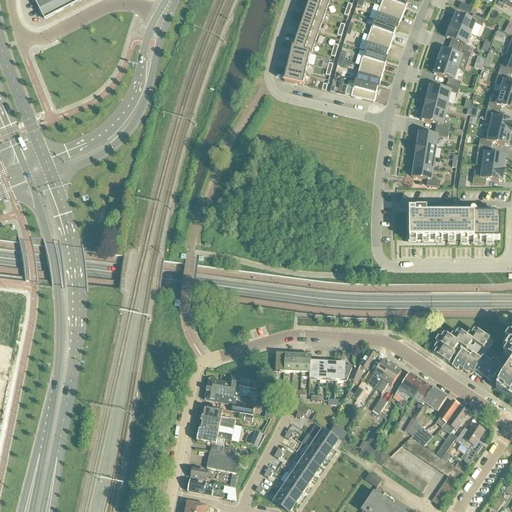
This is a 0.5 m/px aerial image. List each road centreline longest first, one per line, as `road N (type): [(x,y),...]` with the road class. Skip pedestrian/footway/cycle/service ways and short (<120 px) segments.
road 1 (secondary): [(0,258),(357,304),(511,302)]
road 2 (unclassified): [(511,427),(390,345),(283,338),(198,367),(171,496)]
road 3 (primary): [(57,452),(79,289),(51,176)]
road 4 (primary): [(29,182),(51,253),(59,327),(44,448)]
road 5 (residential): [(511,269),(400,269),(383,262),(375,222),(387,123)]
road 6 (unclassified): [(51,176),(105,152),(134,124),(162,14)]
road 7 (residential): [(387,123),(273,91),(269,71),(290,0)]
road 8 (unclassified): [(162,14),(122,109),(99,132),(43,157)]
road 9 (residential): [(162,14),(118,4),(51,36),(19,39),(10,0)]
road 10 (residential): [(387,123),(428,0)]
